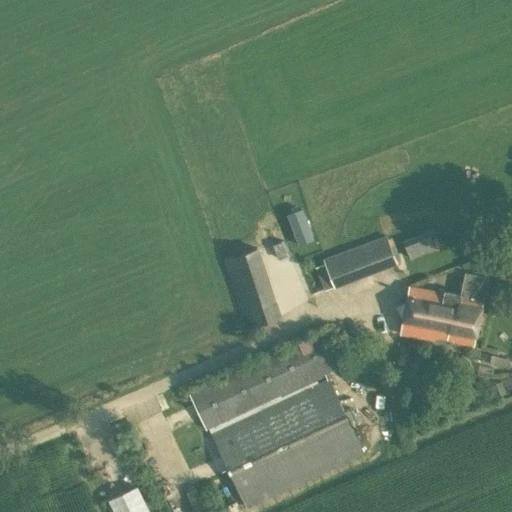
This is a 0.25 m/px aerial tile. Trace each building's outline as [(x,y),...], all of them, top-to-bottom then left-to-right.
[(301,205),(286,211),(298,243),(313,237),(301,205)] [(402,243),(409,259),(435,248),(429,232),(402,243)] [(396,263),(386,236),(323,260),(325,265),(315,269),(323,291),(396,263)] [(284,241),(272,246),(278,258),(290,253),(284,241)] [(246,327),(281,315),(257,245),(223,259),(246,327)] [(402,333),(471,346),(485,276),(463,272),(458,297),(411,288),(402,333)] [(189,393),(206,429),(336,368),(319,332),(189,393)] [(327,377),(211,433),(247,508),(364,452),(327,377)]
